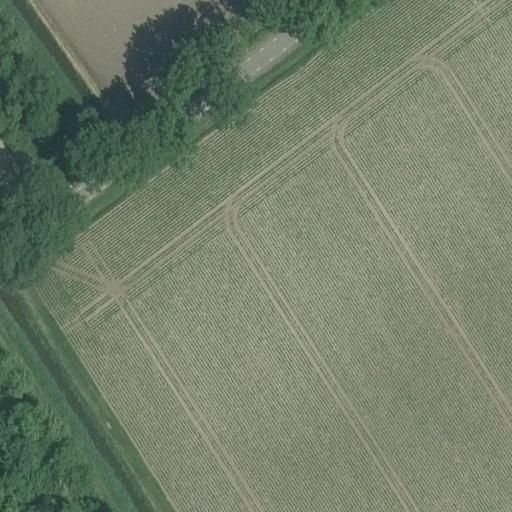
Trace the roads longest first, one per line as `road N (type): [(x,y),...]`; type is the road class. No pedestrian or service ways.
road 1 (tertiary): [(0,260),(341,0)]
road 2 (track): [(0,1),(72,122),(0,190)]
road 3 (track): [(119,511),(0,331)]
